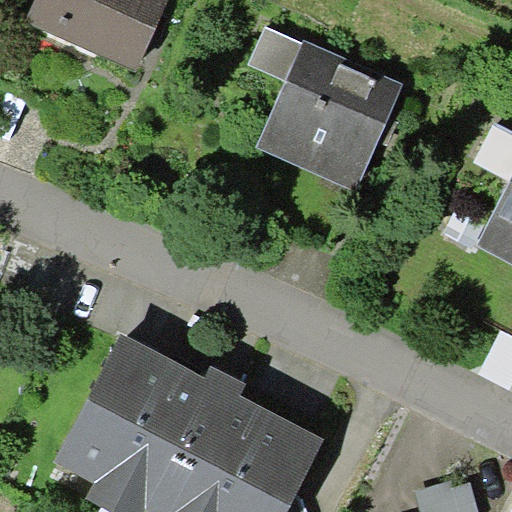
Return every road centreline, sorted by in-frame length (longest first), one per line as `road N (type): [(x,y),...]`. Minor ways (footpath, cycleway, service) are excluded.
road 1 (residential): [(450,408),(0,208)]
road 2 (residential): [(390,511),(450,408)]
